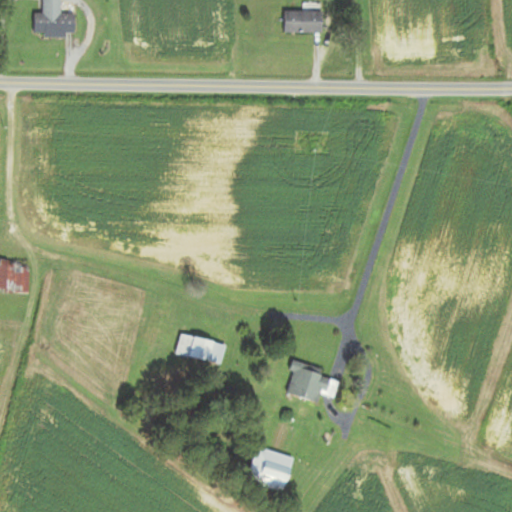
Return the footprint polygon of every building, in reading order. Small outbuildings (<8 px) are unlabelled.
[(36,0),(35,37),(74,39),(75,15),(54,14),(54,0),(36,0)] [(324,33),(324,12),(285,12),(285,33),(324,33)] [(0,294),(0,258),(27,259),(27,294),(0,294)] [(146,326),(93,309),(102,281),(155,298),(146,326)] [(219,366),(172,354),(177,333),(224,345),(219,366)] [(319,395),(333,399),(339,378),(293,364),(284,393),(317,403),(319,395)] [(280,494),(244,482),(255,447),(292,459),(280,494)]
